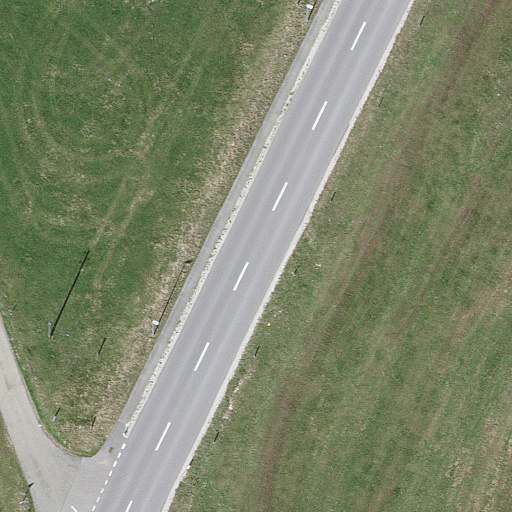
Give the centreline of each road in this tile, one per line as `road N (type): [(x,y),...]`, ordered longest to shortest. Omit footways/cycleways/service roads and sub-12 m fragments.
road 1 (secondary): [(125,511),(375,0)]
road 2 (residential): [(0,363),(19,418),(79,511)]
